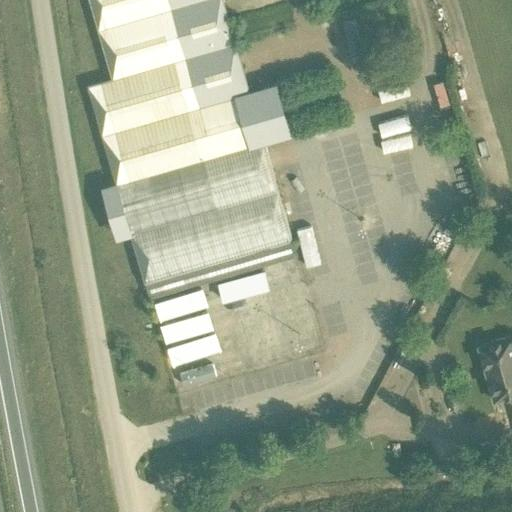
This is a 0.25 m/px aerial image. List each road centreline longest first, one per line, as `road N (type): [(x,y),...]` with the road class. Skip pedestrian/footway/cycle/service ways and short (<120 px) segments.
road 1 (unclassified): [(41,0),(115,451)]
road 2 (trunk): [(31,511),(0,351)]
